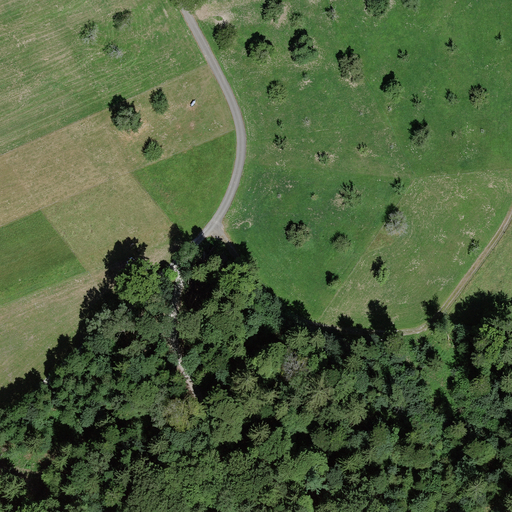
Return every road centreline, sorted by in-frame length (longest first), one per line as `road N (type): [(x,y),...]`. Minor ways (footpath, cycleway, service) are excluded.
road 1 (track): [(180,0),(239,126),(238,173),(217,220),(0,420)]
road 2 (track): [(217,220),(260,294),(296,318),(396,334),(428,324),(511,209)]
road 3 (track): [(187,248),(173,331),(178,359),(217,431),(231,511)]
